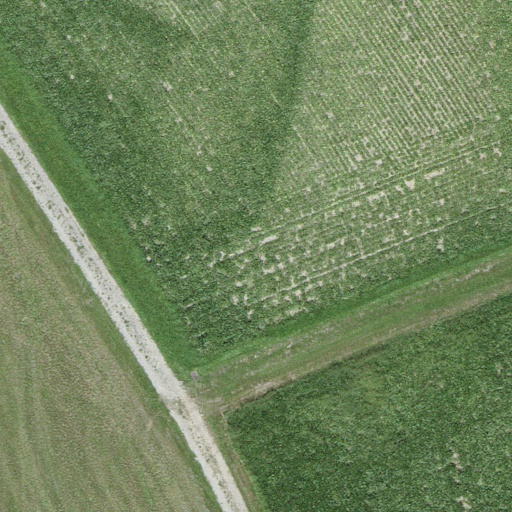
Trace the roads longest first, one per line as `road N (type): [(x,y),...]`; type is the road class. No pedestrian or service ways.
road 1 (track): [(231,511),(177,393),(0,124)]
road 2 (track): [(177,393),(511,265)]
